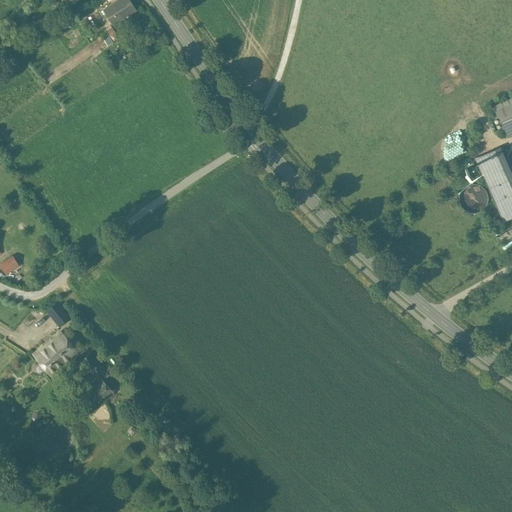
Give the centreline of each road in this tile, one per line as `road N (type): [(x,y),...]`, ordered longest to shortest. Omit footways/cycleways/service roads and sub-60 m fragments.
road 1 (secondary): [(255,135),(402,289),(511,373)]
road 2 (unclassified): [(255,135),(39,294),(0,286)]
road 3 (secondary): [(159,0),(255,135)]
